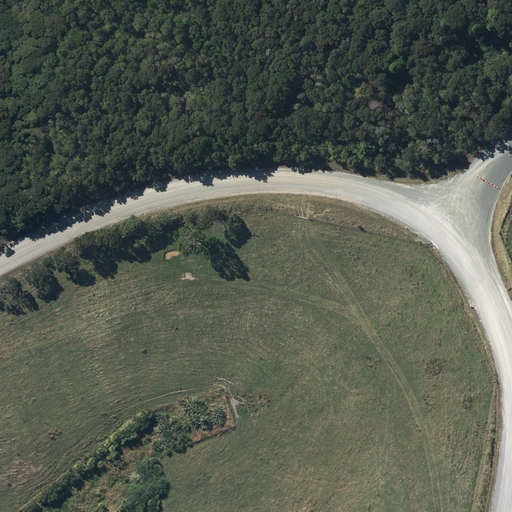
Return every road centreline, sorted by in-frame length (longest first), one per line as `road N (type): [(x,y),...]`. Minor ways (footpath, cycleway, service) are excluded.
road 1 (unclassified): [(0,255),(45,233),(237,175),(348,177),(432,218)]
road 2 (unclassified): [(432,218),(475,295),(502,404),(484,511)]
